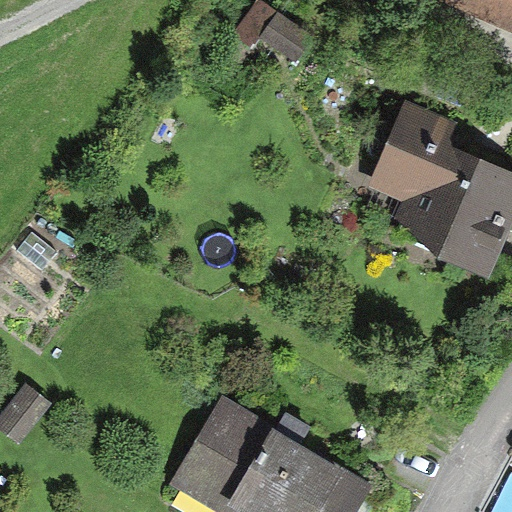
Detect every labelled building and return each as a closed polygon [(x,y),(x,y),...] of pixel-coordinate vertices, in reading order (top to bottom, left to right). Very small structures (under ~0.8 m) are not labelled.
[(511,0),(441,0),(511,29),(511,0)] [(315,37),(280,11),(262,36),(296,62),(315,37)] [(458,119),(405,98),(369,185),(408,202),(402,221),(440,250),(491,277),(511,228),(511,167),(450,140),(458,119)] [(53,402),(27,382),(0,417),(0,428),(21,444),(53,402)] [(358,511),(375,484),(224,395),(171,484),(218,511),(358,511)]
